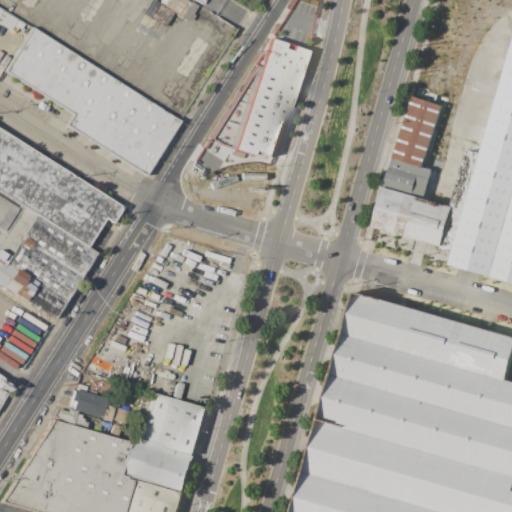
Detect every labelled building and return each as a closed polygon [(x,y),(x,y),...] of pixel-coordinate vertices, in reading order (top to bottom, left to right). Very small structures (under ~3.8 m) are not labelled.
[(149,0),(154,0),(173,12),(164,27),(142,12),(149,0)] [(0,23),(11,28),(16,16),(0,9),(0,23)] [(179,121),(144,176),(64,126),(72,114),(4,71),(31,27),(179,121)] [(269,155),(304,49),(269,38),(233,150),(251,156),(253,149),(269,155)] [(511,42),(480,152),(464,148),(448,202),(437,199),(426,196),(434,170),(424,167),(442,106),(416,99),(378,224),(457,247),(453,261),(511,278),(511,42)] [(0,129),(122,207),(112,224),(103,219),(86,246),(36,214),(0,191),(0,129)] [(0,191),(36,214),(20,239),(5,264),(0,260),(0,191)] [(86,246),(96,252),(80,277),(20,239),(36,214),(86,246)] [(80,277),(65,301),(5,264),(20,239),(80,277)] [(65,301),(53,319),(0,285),(0,260),(5,264),(65,301)] [(511,337),(356,292),(291,511),(511,511),(511,380),(506,379),(511,359),(511,337)] [(0,402),(11,383),(0,376),(0,402)] [(105,399),(100,418),(72,410),(74,402),(70,400),(73,390),(105,399)] [(193,455),(139,440),(152,394),(206,409),(193,455)] [(123,423),(127,411),(114,407),(110,419),(123,423)] [(76,412),(75,413),(80,415),(79,417),(83,418),(82,421),(85,422),(84,425),(72,422),(72,424),(61,421),(61,419),(56,418),(59,409),(66,412),(67,409),(76,412)] [(1,502),(35,511),(130,511),(139,480),(119,475),(129,442),(52,419),(1,502)] [(193,455),(182,493),(139,480),(119,475),(129,442),(130,437),(139,440),(193,455)] [(182,493),(176,511),(130,511),(139,480),(182,493)]
